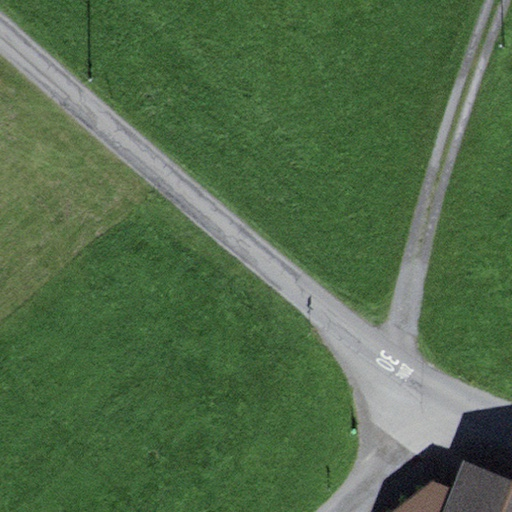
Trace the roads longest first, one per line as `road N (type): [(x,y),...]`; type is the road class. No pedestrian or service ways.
road 1 (residential): [(511,426),(396,382),(0,28)]
road 2 (track): [(414,389),(339,511)]
